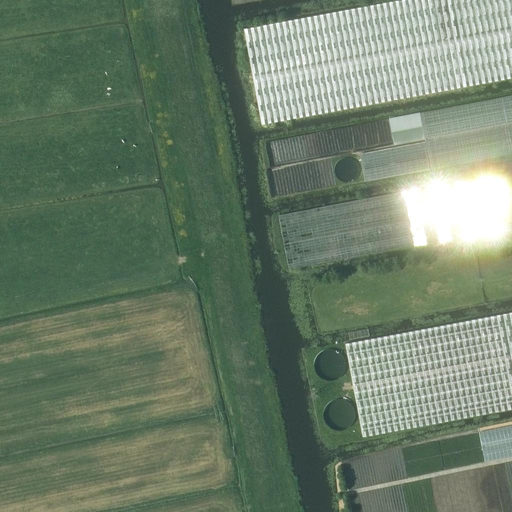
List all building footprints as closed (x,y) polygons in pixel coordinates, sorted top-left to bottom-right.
[(511,0),(395,0),(244,28),(262,124),(511,77),(511,0)] [(425,142),(360,154),(361,159),(365,181),(430,168),(511,152),(511,95),(419,112),(388,118),(393,144),(424,138),(425,142)] [(348,157),(344,157),(340,158),(337,161),(335,164),(334,168),(334,172),(336,176),(338,179),(342,181),(345,182),(349,182),(353,180),(356,178),(358,175),(359,171),(359,167),(358,163),(355,160),(352,158),(348,157)] [(403,191),(278,215),(288,269),(414,245),(511,227),(511,171),(504,173),(403,192),(403,191)] [(511,312),(346,343),(363,436),(511,408),(511,312)] [(340,397),(335,397),(331,399),(328,402),(325,405),(323,409),(323,413),(323,417),(325,422),(327,425),(331,428),(335,430),(339,430),(343,430),(347,428),(351,426),(353,422),(355,418),(356,414),(355,410),(354,406),(351,402),(348,399),(344,398),(340,397)]
